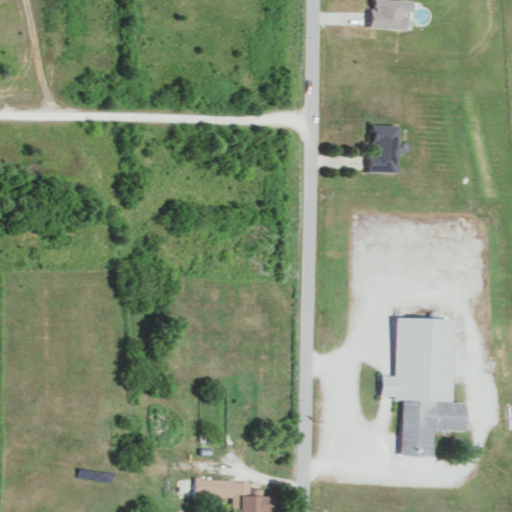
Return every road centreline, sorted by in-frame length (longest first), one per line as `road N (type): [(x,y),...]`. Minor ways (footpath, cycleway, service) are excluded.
road 1 (residential): [(300,471),(450,476),(466,456),(476,419),(466,329),(451,300),(429,295),(369,304),(344,361),(302,366)]
road 2 (residential): [(299,511),(310,0)]
